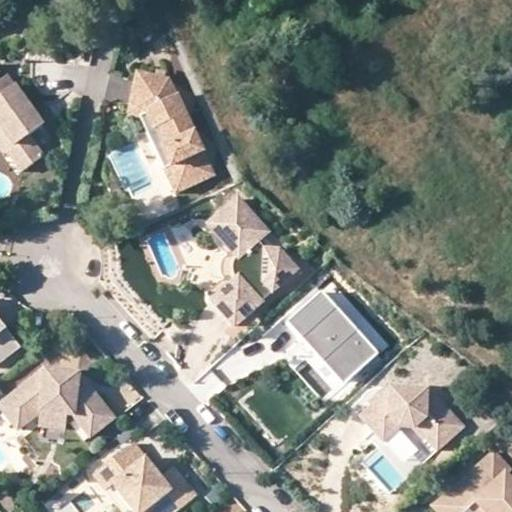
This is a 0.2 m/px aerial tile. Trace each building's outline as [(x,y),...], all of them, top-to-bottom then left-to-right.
[(140,75),(133,110),(148,114),(173,168),(166,171),(177,196),(215,179),(172,82),(140,75)] [(0,81),(0,124),(5,130),(19,149),(11,155),(27,175),(49,159),(34,139),(48,128),(37,113),(32,116),(26,108),(31,105),(11,79),(3,85),(0,81)] [(37,113),(31,105),(26,108),(32,116),(37,113)] [(148,114),(133,110),(131,118),(143,121),(166,171),(173,168),(148,114)] [(19,149),(5,130),(0,133),(0,148),(7,158),(11,155),(19,149)] [(243,199),(211,226),(240,260),(238,262),(236,268),(237,273),(238,276),(212,299),(237,329),(304,272),(243,199)] [(381,359),(322,291),(286,322),(346,390),(381,359)] [(0,319),(0,367),(24,349),(0,319)] [(48,372),(2,409),(20,432),(43,413),(70,418),(76,419),(93,440),(116,422),(81,378),(48,372)] [(390,394),(390,386),(385,385),(377,393),(390,394)] [(371,404),(360,415),(373,428),(384,418),(394,429),(397,426),(412,428),(423,439),(425,437),(437,450),(463,426),(441,403),(432,412),(425,405),(427,389),(390,386),(390,394),(377,393),(368,401),(371,404)] [(441,403),(427,389),(425,405),(432,412),(441,403)] [(70,418),(43,413),(41,429),(67,434),(70,418)] [(384,418),(373,428),(383,439),(394,429),(384,418)] [(136,445),(95,478),(123,511),(148,511),(160,502),(168,511),(179,511),(198,497),(176,469),(163,479),(136,445)] [(511,468),(497,452),(456,489),(473,508),(479,502),(488,511),(511,511),(511,480),(508,476),(511,472),(511,468)] [(468,511),(473,508),(456,489),(435,508),(439,511),(468,511)] [(168,511),(160,502),(148,511),(168,511)] [(488,511),(479,502),(473,508),(476,511),(488,511)]
